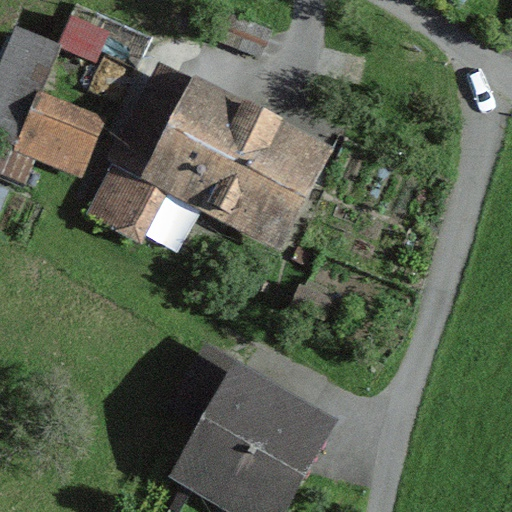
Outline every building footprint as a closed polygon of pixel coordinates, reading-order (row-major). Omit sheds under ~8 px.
[(260,59),(271,31),(217,11),(206,39),(260,59)] [(101,59),(112,26),(74,13),(62,46),(101,59)] [(14,26),(0,61),(0,141),(4,144),(20,150),(42,93),(61,45),(14,26)] [(338,149),(191,76),(188,82),(158,67),(85,216),(142,244),(166,195),(286,254),(338,149)] [(107,119),(42,93),(20,150),(4,144),(0,154),(0,175),(27,186),(37,161),(83,179),(107,119)] [(230,511),(288,511),(338,421),(235,365),(241,355),(208,337),(184,380),(213,396),(168,478),(230,511)]
